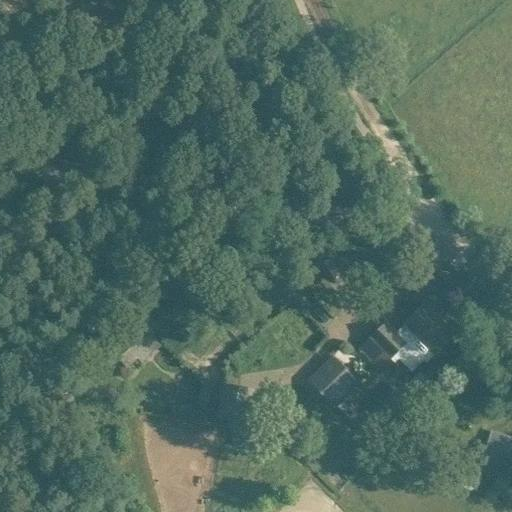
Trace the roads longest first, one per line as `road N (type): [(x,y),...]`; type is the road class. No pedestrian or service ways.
road 1 (tertiary): [(0,160),(418,231)]
road 2 (track): [(418,231),(413,188),(313,0)]
road 3 (tertiary): [(511,304),(418,231)]
